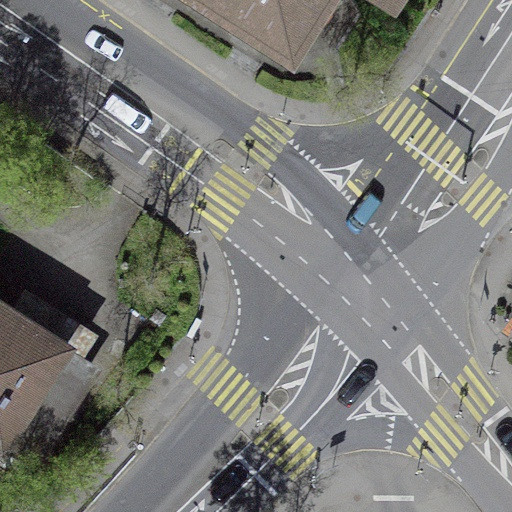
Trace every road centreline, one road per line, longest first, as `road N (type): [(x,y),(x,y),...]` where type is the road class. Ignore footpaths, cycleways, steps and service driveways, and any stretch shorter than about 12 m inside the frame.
road 1 (secondary): [(365,289),(309,222),(260,182),(0,4)]
road 2 (secondary): [(226,452),(383,428),(486,448)]
road 3 (secondary): [(511,73),(365,289)]
road 4 (secondary): [(365,289),(286,391),(226,452)]
road 5 (secondary): [(486,448),(365,289)]
